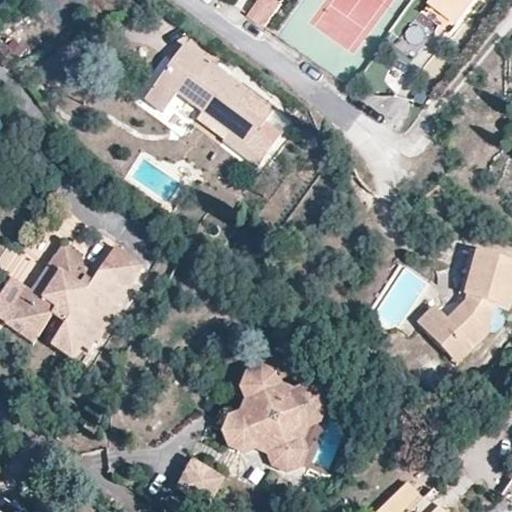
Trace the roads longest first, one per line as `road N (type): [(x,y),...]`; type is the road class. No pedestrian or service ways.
road 1 (residential): [(192,0),(383,146)]
road 2 (unknown): [(0,89),(77,185),(141,226)]
road 3 (residential): [(0,415),(143,511)]
